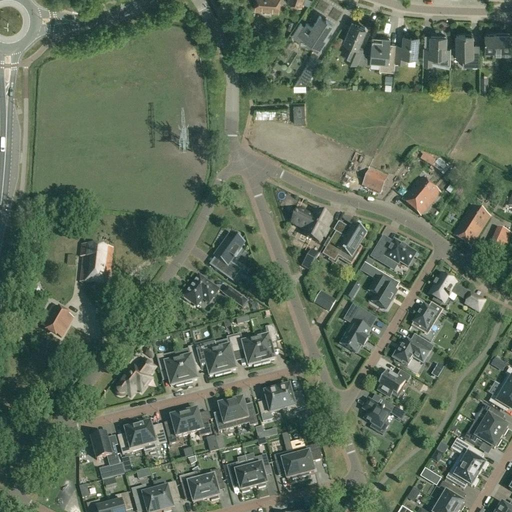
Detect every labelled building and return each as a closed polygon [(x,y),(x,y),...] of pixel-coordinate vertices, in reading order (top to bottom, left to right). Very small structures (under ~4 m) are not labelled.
[(278,14),(278,0),(255,0),(255,12),(261,13),(261,10),(272,11),(272,13),(278,14)] [(300,22),(292,35),(294,36),(298,39),(304,39),(308,42),(308,45),(310,47),(317,51),(320,47),(323,43),(326,38),(323,37),(325,34),(326,34),(332,24),(319,16),(312,27),(306,23),(304,25),(300,22)] [(347,60),(356,64),(363,49),(357,46),(365,28),(351,23),(343,41),(353,45),(347,60)] [(456,34),(456,56),(462,56),(462,67),(479,67),(479,54),(472,54),(472,34),(456,34)] [(493,53),(500,53),(510,53),(510,34),(485,34),(485,49),(484,49),(484,57),(492,57),(493,56),(493,53)] [(396,48),(395,54),(394,62),(405,63),(406,56),(416,57),(418,37),(403,35),(402,48),(396,48)] [(430,48),(423,48),(422,64),(432,65),(432,61),(449,65),(449,64),(450,64),(450,48),(445,48),(445,36),(430,36),(430,48)] [(393,72),(394,64),(394,62),(395,54),(388,53),(389,39),(381,39),(381,41),(372,40),(370,61),(379,62),(379,71),(393,72)] [(305,88),(305,85),(314,71),(315,69),(307,64),(294,85),(294,88),(305,88)] [(293,104),(293,124),(304,123),(304,104),(293,104)] [(439,160),(433,168),(442,175),(448,168),(439,160)] [(363,186),(380,194),(386,179),(369,171),(363,186)] [(440,194),(422,178),(402,201),(421,217),(440,194)] [(490,218),(472,207),(454,237),(471,247),(490,218)] [(305,236),(321,243),(333,220),(317,212),(314,217),(299,209),(292,224),(307,231),(305,236)] [(345,238),(336,233),(322,256),(335,263),(341,254),(348,257),(345,262),(352,266),(362,249),(360,247),(367,235),(353,226),(345,238)] [(504,255),(511,235),(511,234),(497,228),(488,248),(504,255)] [(213,258),(220,263),(215,270),(233,284),(239,276),(228,268),(245,244),(230,233),(213,258)] [(379,244),(370,258),(384,266),(388,260),(398,266),(400,263),(408,268),(416,255),(394,242),(391,247),(388,245),(386,249),(379,244)] [(108,286),(112,249),(82,246),(80,258),(83,258),(80,283),(108,286)] [(316,259),(308,254),(301,266),(309,270),(316,259)] [(360,272),(368,276),(372,269),(365,264),(360,272)] [(375,282),(369,293),(376,297),(372,303),(386,311),(397,293),(395,292),(392,290),(396,283),(380,274),(375,282)] [(455,279),(447,275),(446,277),(443,275),(438,283),(436,281),(434,286),(436,287),(431,296),(434,298),(432,301),(440,306),(447,294),(450,296),(457,284),(453,281),(455,279)] [(209,304),(218,291),(198,277),(183,298),(185,299),(184,300),(190,304),(191,303),(196,307),(202,299),(209,304)] [(247,302),(227,288),(223,294),(242,309),(247,302)] [(321,292),(314,303),(330,313),(336,301),(322,292),(321,292)] [(351,302),(354,297),(347,293),(344,298),(351,302)] [(466,304),(479,312),(483,305),(470,297),(466,304)] [(443,311),(431,304),(428,309),(424,306),(417,316),(418,317),(411,327),(428,337),(443,311)] [(62,338),(73,318),(53,306),(41,326),(62,338)] [(364,328),(371,317),(353,306),(350,311),(357,315),(345,335),(347,336),(342,345),(356,354),(360,347),(363,348),(367,340),(365,339),(369,332),(364,328)] [(255,341),(262,366),(270,364),(269,362),(274,361),(270,345),(277,343),(275,336),(276,336),(274,329),(273,329),(273,327),(265,328),(268,338),(255,341)] [(262,366),(255,341),(243,344),(241,335),(233,337),(238,357),(245,355),(248,367),(253,366),(254,368),(262,366)] [(238,357),(233,337),(227,338),(229,348),(217,351),(223,376),(231,374),(231,372),(236,371),(232,359),(238,357)] [(415,346),(406,340),(399,351),(398,350),(392,359),(401,365),(402,363),(408,366),(413,358),(423,364),(433,347),(419,339),(415,346)] [(215,378),(223,376),(214,342),(202,344),(195,346),(200,367),(206,365),(209,378),(214,376),(215,378)] [(200,367),(195,346),(188,348),(190,358),(178,361),(184,386),(192,384),(192,382),(197,381),(194,369),(200,367)] [(184,386),(178,361),(165,364),(163,355),(156,356),(160,373),(166,372),(171,387),(176,386),(176,388),(184,386)] [(126,375),(117,387),(117,389),(116,392),(117,394),(119,395),(121,396),(123,396),(125,395),(127,394),(127,395),(133,387),(141,393),(147,386),(144,384),(155,369),(144,360),(137,370),(134,368),(128,376),(126,375)] [(507,366),(503,363),(498,371),(502,373),(507,366)] [(438,380),(445,369),(439,365),(432,376),(438,380)] [(511,370),(509,369),(506,376),(507,377),(501,387),(511,394),(511,370)] [(397,378),(387,372),(383,378),(381,377),(375,387),(379,389),(378,392),(389,399),(391,396),(398,400),(404,390),(402,389),(405,383),(407,385),(411,378),(400,372),(397,378)] [(422,382),(418,389),(429,395),(433,389),(422,382)] [(283,413),(306,407),(302,392),(291,395),(289,387),(277,390),(283,413)] [(511,394),(501,387),(495,398),(493,397),(489,403),(501,410),(504,405),(511,409),(511,394)] [(282,413),(283,413),(277,390),(264,393),(266,402),(257,404),(261,417),(282,411),(282,413)] [(230,403),(237,428),(248,425),(249,427),(257,425),(253,409),(246,411),(243,400),(243,399),(242,399),(242,400),(241,400),(240,398),(233,400),(234,402),(230,403)] [(368,414),(364,420),(373,425),(370,429),(382,436),(388,427),(383,424),(390,414),(391,415),(395,409),(383,401),(380,408),(369,401),(363,411),(368,414)] [(237,428),(230,403),(226,404),(226,402),(219,403),(220,406),(219,406),(218,406),(218,407),(221,418),(215,419),(218,433),(237,428)] [(485,406),(481,413),(486,416),(480,426),(501,439),(502,437),(504,438),(508,431),(506,430),(507,428),(494,420),(497,413),(485,406)] [(186,413),(182,414),(188,435),(198,433),(199,437),(212,434),(208,421),(200,423),(197,410),(194,411),(194,409),(186,411),(186,413)] [(188,435),(182,414),(181,415),(180,412),(172,415),(173,417),(170,418),(172,425),(164,427),(169,445),(179,443),(178,438),(188,435)] [(150,423),(136,427),(143,450),(144,452),(157,449),(156,446),(166,444),(163,429),(152,431),(150,423)] [(500,441),(501,439),(480,426),(473,437),(468,434),(464,440),(480,450),(483,444),(494,450),(495,448),(497,449),(501,442),(500,441)] [(118,440),(122,456),(143,450),(136,427),(125,430),(127,439),(118,440)] [(261,429),(255,431),(258,443),(278,439),(277,431),(262,434),(261,429)] [(109,448),(106,435),(99,437),(99,435),(91,437),(92,439),(91,439),(97,461),(107,458),(110,468),(120,465),(115,446),(109,448)] [(222,438),(206,442),(210,457),(226,453),(222,438)] [(484,457),(457,440),(451,450),(460,456),(456,463),(478,476),(482,470),(484,472),(488,465),(481,461),(484,457)] [(293,452),(300,479),(309,477),(308,475),(314,473),(311,463),(322,461),(318,445),(293,452)] [(300,479),(293,452),(292,452),(294,458),(275,463),(278,476),(284,474),(286,476),(287,480),(292,479),(292,481),(300,479)] [(248,469),(253,489),(258,487),(258,489),(266,487),(265,485),(266,485),(263,471),(269,469),(266,457),(254,460),(256,467),(248,469)] [(107,458),(97,461),(103,484),(125,478),(124,471),(122,465),(120,465),(110,468),(107,458)] [(478,476),(456,463),(446,480),(458,487),(461,482),(471,488),(472,487),(474,488),(479,482),(476,480),(478,476)] [(250,490),(253,489),(248,469),(248,466),(239,468),(238,464),(227,467),(230,480),(237,478),(240,492),(242,492),(242,494),(250,491),(250,490)] [(133,474),(131,466),(124,468),(126,475),(133,474)] [(433,475),(424,470),(420,477),(428,482),(433,475)] [(209,500),(210,502),(217,500),(217,498),(219,497),(216,487),(223,485),(219,471),(208,474),(209,478),(202,480),(201,480),(206,501),(209,500)] [(148,472),(137,475),(138,483),(150,480),(148,472)] [(206,501),(201,480),(202,480),(200,472),(194,474),(196,481),(182,485),(186,500),(193,498),(194,504),(206,501)] [(155,492),(160,511),(171,511),(171,510),(173,510),(171,502),(180,499),(175,483),(166,486),(167,489),(155,492)] [(457,492),(443,483),(439,490),(443,492),(436,503),(439,504),(451,511),(459,511),(461,511),(465,507),(463,506),(464,504),(454,498),(457,492)] [(160,511),(155,492),(148,494),(146,487),(132,491),(136,507),(145,504),(147,511),(160,511)] [(109,506),(110,511),(124,511),(123,509),(132,507),(128,494),(115,497),(117,503),(109,506)] [(110,511),(109,506),(101,508),(100,502),(87,505),(88,511),(110,511)]
